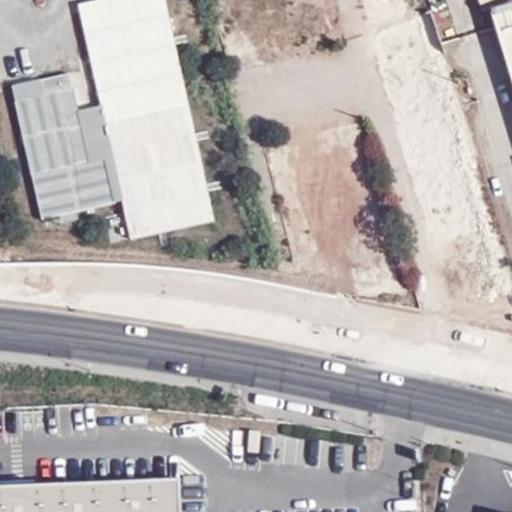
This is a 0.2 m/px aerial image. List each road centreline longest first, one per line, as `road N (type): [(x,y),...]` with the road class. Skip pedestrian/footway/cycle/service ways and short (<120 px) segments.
road 1 (unknown): [(0,449),(138,448),(255,491),(377,491),(419,395)]
road 2 (secondary): [(347,373),(0,320)]
road 3 (secondary): [(347,373),(511,423)]
road 4 (secondary): [(511,397),(347,373)]
